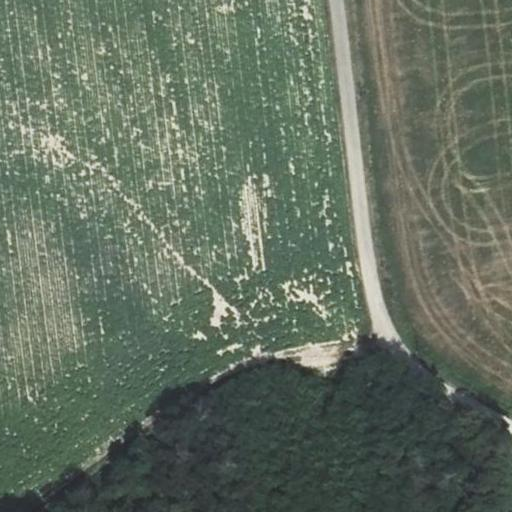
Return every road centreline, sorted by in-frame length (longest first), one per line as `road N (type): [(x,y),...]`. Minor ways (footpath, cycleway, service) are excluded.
road 1 (unclassified): [(335,0),(370,284),(388,343),(437,391),(511,430)]
road 2 (track): [(34,511),(219,389),(301,357),(388,343)]
